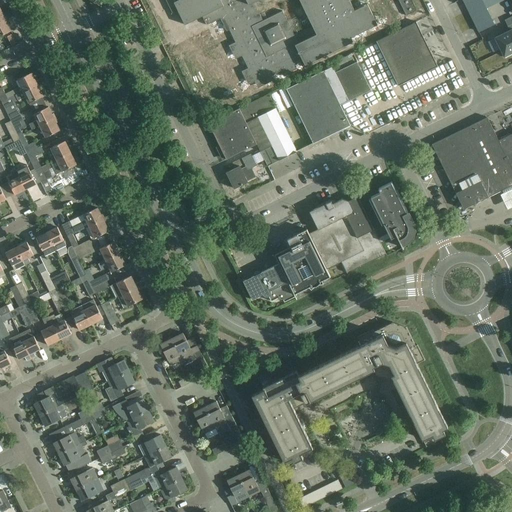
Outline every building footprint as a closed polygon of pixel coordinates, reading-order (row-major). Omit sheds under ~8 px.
[(151,7),(150,7),(151,8),(156,18),(155,18),(156,18),(156,19),(156,20),(187,83),(188,84),(188,83),(242,57),(243,57),(242,56),(235,42),(223,17),(219,8),(233,1),(234,1),(233,0),(232,0),(165,0),(151,7)] [(263,26),(262,27),(262,28),(263,28),(280,63),(280,64),(281,64),(397,7),(398,7),(398,6),(395,0),(354,0),(285,34),(279,20),(278,19),(277,19),(278,20),(263,27),(263,26)] [(417,10),(411,0),(398,0),(406,16),(417,10)] [(494,25),(481,0),(463,0),(479,32),(494,25)] [(0,36),(11,31),(6,19),(0,21),(0,36)] [(438,67),(416,22),(376,41),(398,86),(438,67)] [(511,23),(507,25),(510,31),(495,38),(504,57),(511,52),(511,23)] [(17,43),(12,34),(7,37),(11,46),(17,43)] [(323,70),(340,105),(371,90),(357,62),(336,73),(332,66),(323,70)] [(340,105),(323,70),(286,89),(313,144),(335,133),(335,135),(351,127),(340,105)] [(18,93),(37,84),(32,73),(17,80),(21,86),(15,89),(18,93)] [(37,84),(18,93),(15,95),(18,101),(26,97),(29,103),(43,96),(37,84)] [(268,94),(239,109),(246,123),(256,144),(267,166),(297,151),(268,94)] [(1,101),(10,118),(21,113),(18,107),(12,110),(6,99),(1,101)] [(54,118),(48,107),(34,114),(37,120),(29,123),(32,129),(40,125),(54,118)] [(226,159),(256,144),(246,123),(239,109),(209,123),(226,159)] [(21,113),(10,118),(18,136),(23,133),(18,123),(24,120),(21,113)] [(455,184),(452,186),(463,209),(511,185),(511,133),(498,140),(487,117),(435,143),(455,184)] [(18,136),(10,118),(10,121),(5,124),(14,142),(20,139),(18,136)] [(54,118),(40,125),(46,137),(60,130),(54,118)] [(23,133),(18,136),(20,139),(27,153),(37,147),(35,142),(28,145),(23,133)] [(27,153),(20,139),(14,142),(14,143),(5,147),(7,152),(12,149),(19,151),(21,156),(27,153)] [(56,159),(71,152),(65,141),(51,148),(56,159)] [(37,147),(27,153),(35,170),(41,167),(36,157),(44,152),(41,146),(37,148),(37,147)] [(56,159),(41,167),(35,170),(41,182),(47,194),(53,190),(52,187),(58,184),(53,174),(52,174),(50,169),(53,168),(56,174),(57,174),(58,176),(56,177),(60,185),(57,187),(59,191),(81,180),(74,166),(77,164),(71,152),(56,159)] [(252,156),(251,154),(237,161),(239,166),(226,173),(234,189),(248,182),(247,181),(256,177),(251,168),(256,165),(252,156)] [(16,170),(26,189),(36,184),(27,164),(16,170)] [(26,189),(16,170),(11,172),(14,178),(8,181),(15,194),(26,189)] [(408,216),(391,181),(378,188),(378,189),(379,189),(380,192),(370,197),(391,238),(392,238),(392,237),(397,235),(403,248),(404,247),(400,240),(403,239),(406,237),(407,236),(407,235),(408,235),(408,234),(409,233),(409,232),(409,231),(410,230),(410,229),(410,228),(410,227),(410,226),(409,223),(406,217),(408,216)] [(511,193),(500,199),(507,215),(511,212),(511,193)] [(357,196),(349,201),(342,199),(337,201),(337,203),(333,205),(331,201),(325,204),(327,206),(320,210),(318,207),(309,212),(318,229),(309,233),(326,269),(341,262),(347,273),(386,254),(357,196)] [(89,226),(103,219),(98,207),(83,214),(89,226)] [(68,236),(76,253),(104,240),(102,234),(109,231),(103,219),(89,226),(94,237),(87,241),(78,245),(72,234),(76,233),(75,233),(68,236)] [(70,221),(62,225),(68,236),(75,233),(70,221)] [(47,232),(56,250),(66,245),(57,227),(47,232)] [(307,229),(287,239),(291,247),(275,254),(277,260),(294,294),(309,287),(311,290),(313,289),(316,286),(323,284),(322,281),(330,277),(326,269),(309,233),(307,229)] [(55,250),(56,250),(47,232),(36,238),(45,256),(55,250)] [(77,255),(79,260),(93,253),(100,249),(106,260),(120,253),(114,242),(107,245),(104,240),(76,253),(77,255)] [(23,260),(25,265),(30,262),(28,257),(33,254),(27,242),(16,247),(23,260)] [(14,270),(25,265),(23,260),(16,247),(6,252),(14,270)] [(106,260),(98,264),(101,271),(109,267),(111,272),(126,265),(120,253),(106,260)] [(84,270),(79,260),(77,255),(70,258),(80,277),(86,274),(84,270)] [(297,299),(294,294),(277,260),(279,264),(243,281),(252,300),(263,294),(263,295),(264,296),(265,296),(265,297),(266,297),(267,297),(268,297),(269,296),(271,301),(277,298),(278,299),(278,300),(279,300),(280,301),(281,301),(282,301),(283,301),(283,300),(284,302),(295,297),(296,300),(297,299)] [(37,266),(49,292),(55,289),(50,279),(43,263),(37,266)] [(86,274),(93,287),(103,282),(100,276),(94,279),(89,268),(85,270),(84,270),(86,274)] [(61,286),(71,281),(66,271),(50,279),(55,289),(61,286)] [(96,293),(93,287),(86,274),(80,277),(89,296),(96,293)] [(131,276),(117,283),(110,285),(116,297),(137,287),(131,276)] [(103,282),(93,287),(96,293),(96,294),(110,287),(107,280),(103,282)] [(17,285),(26,303),(31,301),(28,295),(22,282),(17,285)] [(23,305),(26,303),(17,285),(10,288),(19,307),(23,305)] [(61,286),(55,289),(64,308),(70,305),(61,286)] [(143,299),(137,287),(116,297),(118,297),(119,299),(124,308),(143,299)] [(55,289),(49,292),(58,311),(64,308),(55,289)] [(28,295),(31,301),(40,296),(38,291),(28,295)] [(94,300),(82,305),(91,324),(103,319),(94,300)] [(31,301),(26,303),(23,305),(33,324),(39,321),(29,302),(31,301)] [(119,322),(109,301),(101,305),(111,325),(119,322)] [(33,324),(23,305),(19,307),(17,308),(26,327),(33,324)] [(79,330),(91,324),(82,305),(70,311),(79,330)] [(1,316),(0,316),(0,329),(4,338),(9,335),(0,316),(1,316)] [(60,340),(48,316),(42,319),(47,328),(41,331),(48,345),(60,340)] [(49,316),(48,316),(60,340),(72,334),(65,320),(58,323),(55,316),(50,319),(49,316)] [(285,377),(297,401),(300,400),(302,403),(307,401),(307,402),(311,401),(374,369),(373,367),(377,365),(378,369),(389,372),(392,370),(394,374),(391,375),(426,447),(437,441),(435,438),(445,433),(443,429),(448,427),(417,364),(425,360),(417,345),(415,346),(406,327),(392,322),(374,331),(373,329),(357,337),(361,345),(299,375),(296,371),(285,377)] [(30,354),(40,349),(31,329),(20,334),(30,354)] [(172,338),(182,360),(185,365),(197,359),(205,376),(211,373),(203,358),(197,345),(191,348),(183,333),(182,333),(183,335),(173,340),(172,338)] [(20,334),(9,340),(19,359),(30,354),(20,334)] [(171,366),(182,360),(172,338),(171,339),(172,340),(162,345),(161,344),(160,344),(171,366)] [(0,367),(0,368),(11,363),(7,354),(5,350),(4,351),(2,347),(0,346),(0,367)] [(108,381),(129,371),(129,370),(128,371),(123,361),(124,361),(124,360),(110,366),(107,360),(97,365),(100,372),(103,371),(108,381)] [(123,395),(120,389),(135,382),(134,381),(133,382),(128,372),(130,371),(129,371),(108,381),(111,387),(106,389),(111,401),(123,395)] [(85,372),(75,377),(83,394),(94,388),(89,377),(88,378),(85,372)] [(193,382),(190,376),(179,382),(181,387),(193,382)] [(77,397),(83,394),(75,377),(69,380),(77,397)] [(291,404),(297,401),(285,377),(263,387),(264,390),(252,395),(284,462),(292,458),(295,462),(303,458),(301,454),(313,448),(291,404)] [(40,415),(61,405),(53,387),(36,395),(36,396),(36,395),(39,401),(34,404),(35,405),(36,404),(41,414),(39,414),(40,415)] [(126,421),(149,410),(148,410),(147,410),(142,400),(144,400),(143,399),(129,406),(126,400),(113,406),(114,408),(115,410),(117,412),(118,413),(119,415),(120,416),(122,418),(124,419),(127,421),(126,421)] [(205,406),(205,407),(216,428),(227,423),(216,401),(215,402),(216,403),(206,408),(205,406)] [(90,407),(93,414),(104,408),(101,402),(90,407)] [(61,405),(40,415),(41,415),(46,425),(45,425),(45,426),(67,416),(61,405)] [(81,419),(93,414),(90,407),(78,413),(81,419)] [(216,428),(205,407),(205,408),(195,413),(195,412),(194,412),(204,434),(216,428)] [(104,408),(93,414),(96,419),(107,414),(104,408)] [(149,410),(126,421),(129,426),(127,427),(132,437),(142,432),(140,428),(154,421),(154,420),(152,421),(148,411),(149,411),(149,410)] [(96,419),(93,414),(81,419),(84,425),(96,419)] [(73,416),(62,421),(65,427),(76,422),(73,416)] [(230,431),(232,430),(238,444),(244,441),(234,421),(227,425),(230,431)] [(59,454),(80,444),(75,432),(53,443),(54,444),(55,443),(60,453),(59,453),(59,454)] [(145,456),(166,446),(166,445),(164,446),(160,436),(161,436),(160,435),(140,445),(145,456)] [(108,445),(112,453),(123,447),(119,439),(108,445)] [(85,454),(80,444),(59,454),(61,454),(65,464),(64,464),(64,465),(74,461),(77,467),(91,460),(88,453),(85,454)] [(226,450),(223,444),(212,449),(215,455),(226,450)] [(100,458),(112,453),(108,445),(97,451),(100,458)] [(166,446),(145,456),(151,467),(172,457),(171,456),(170,457),(165,447),(166,446)] [(123,447),(112,453),(115,458),(126,453),(123,447)] [(115,458),(112,453),(100,458),(103,464),(115,458)] [(348,466),(345,467),(338,471),(345,487),(356,482),(348,466)] [(155,477),(160,489),(182,478),(180,478),(175,468),(177,468),(176,467),(155,477)] [(76,490),(98,479),(92,468),(71,478),(71,479),(73,479),(78,489),(76,489),(76,490)] [(116,470),(120,478),(125,476),(121,468),(116,470)] [(239,475),(249,497),(261,491),(257,485),(250,469),(249,470),(249,471),(239,476),(239,475)] [(146,476),(143,470),(125,479),(128,485),(141,478),(146,476)] [(232,505),(249,497),(239,475),(238,475),(239,477),(229,481),(228,480),(227,480),(232,490),(226,493),(232,505)] [(141,478),(128,485),(130,490),(143,484),(141,478)] [(182,479),(182,478),(160,489),(166,500),(167,499),(173,496),(188,489),(187,489),(186,489),(181,479),(182,479)] [(98,479),(76,490),(77,490),(78,489),(83,499),(81,500),(82,501),(104,490),(98,479)] [(113,492),(128,485),(125,479),(110,486),(113,492)] [(328,484),(299,499),(303,508),(342,488),(338,479),(329,484),(328,484)] [(264,482),(257,485),(261,491),(264,498),(270,495),(264,482)] [(130,490),(128,485),(113,492),(116,498),(130,490)] [(0,509),(1,511),(11,507),(3,490),(0,491),(0,509)] [(271,511),(277,509),(270,495),(264,498),(268,506),(263,508),(264,511),(271,511)] [(145,506),(141,498),(136,501),(140,510),(141,511),(154,511),(157,511),(153,502),(145,506)] [(113,511),(114,511),(108,500),(87,511),(88,511),(89,511),(113,511)] [(130,504),(133,511),(141,511),(140,510),(136,501),(130,504)]
